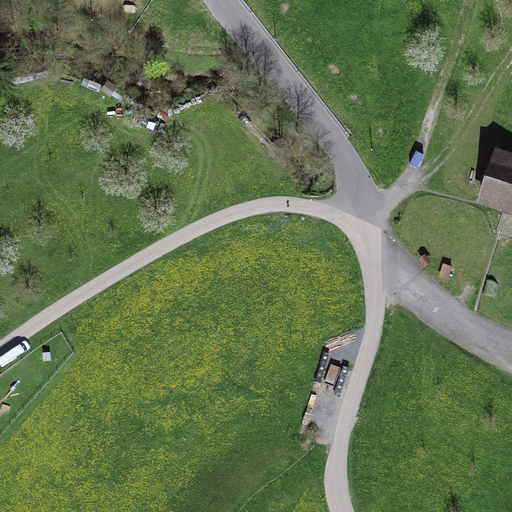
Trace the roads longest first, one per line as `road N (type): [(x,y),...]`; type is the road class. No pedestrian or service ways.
road 1 (unclassified): [(0,357),(53,315),(209,227),(283,205),(370,225)]
road 2 (track): [(511,351),(419,292),(370,225),(450,161),(511,69)]
road 3 (unclassified): [(370,225),(373,337),(340,450),(347,511)]
road 4 (residential): [(370,225),(345,152),(228,0)]
